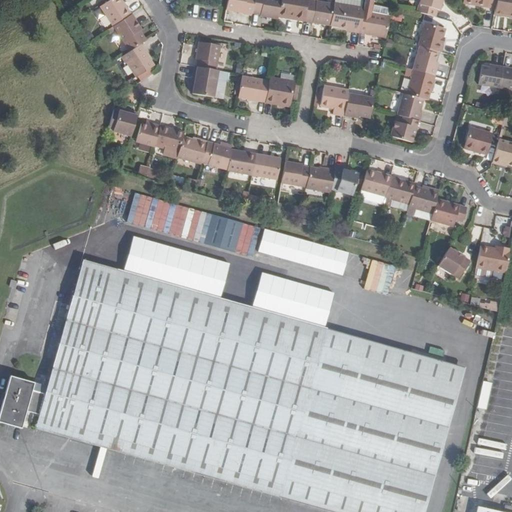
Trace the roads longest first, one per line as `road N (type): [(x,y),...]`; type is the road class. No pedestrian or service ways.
road 1 (residential): [(166,21),(173,46),(164,91),(172,104),(299,134)]
road 2 (residential): [(437,166),(469,49),(485,39),(511,43)]
road 3 (residential): [(315,47),(166,21)]
road 4 (residential): [(299,134),(437,166)]
